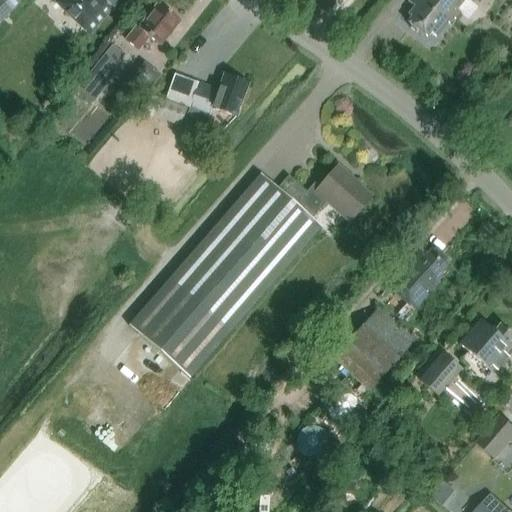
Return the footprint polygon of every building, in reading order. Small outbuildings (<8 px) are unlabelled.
[(0,0),(0,24),(22,0),(0,0)] [(106,3),(109,0),(52,0),(51,1),(87,36),(112,9),(106,3)] [(459,13),(459,11),(468,19),(477,9),(467,1),(468,0),(410,0),(408,3),(413,8),(402,22),(405,24),(401,29),(420,45),(424,40),(428,44),(440,29),(442,30),(446,25),(448,26),(459,13)] [(157,4),(137,29),(135,28),(122,44),(137,55),(150,39),(160,47),(180,22),(157,4)] [(81,118),(119,73),(115,70),(126,56),(113,46),(65,105),(81,118)] [(162,77),(144,63),(129,82),(147,96),(162,77)] [(197,84),(190,103),(186,117),(207,124),(211,110),(235,118),(247,85),(223,77),(218,92),(197,84)] [(153,117),(180,127),(187,110),(148,96),(141,115),(152,119),(153,117)] [(106,99),(88,116),(101,129),(113,118),(121,125),(126,120),(106,99)] [(359,186),(337,168),(320,188),(315,183),(306,193),(288,177),(277,190),(260,175),(128,327),(189,380),(321,228),(312,220),(327,202),(350,222),(371,198),(358,187),(359,186)] [(393,292),(380,306),(401,325),(414,311),(416,313),(451,275),(446,271),(451,266),(433,249),(428,254),(423,250),(413,262),(414,263),(408,270),(407,269),(389,288),(393,292)] [(380,306),(332,360),(369,393),(417,339),(401,325),(380,306)] [(491,328),(488,331),(478,323),(458,345),(490,374),(494,370),(497,373),(510,358),(507,355),(511,348),(511,346),(508,343),(511,338),(500,328),(496,332),(491,328)] [(419,382),(439,398),(462,369),(443,352),(419,382)] [(347,392),(336,418),(358,427),(369,401),(347,392)] [(511,426),(499,416),(475,446),(494,461),(511,439),(511,426)] [(508,511),(490,496),(475,511),(508,511)]
